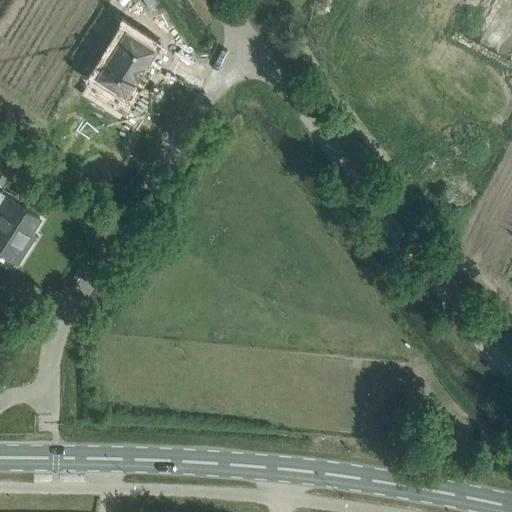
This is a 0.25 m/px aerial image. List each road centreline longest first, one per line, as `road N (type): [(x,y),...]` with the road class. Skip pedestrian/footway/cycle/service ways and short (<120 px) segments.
road 1 (primary): [(508,511),(405,489),(200,462),(0,457)]
road 2 (unclassified): [(243,39),(58,328),(45,387),(0,403)]
road 3 (unclassified): [(243,39),(511,374)]
road 4 (unclassified): [(373,511),(205,492),(0,487)]
